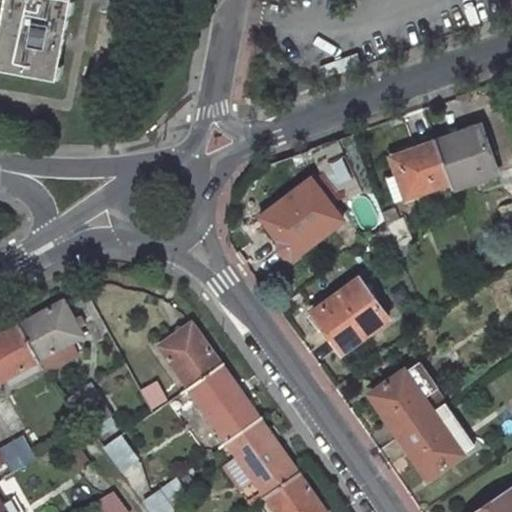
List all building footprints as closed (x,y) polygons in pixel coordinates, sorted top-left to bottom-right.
[(4,0),(0,22),(0,66),(56,77),(70,0),(4,0)] [(319,68),(323,80),(361,66),(356,54),(319,68)] [(436,147),(449,187),(451,194),(497,177),(482,131),(436,147)] [(347,194),(373,184),(374,184),(359,136),(357,137),(356,133),(331,143),(347,194)] [(397,204),(449,187),(436,147),(400,160),(393,162),(400,182),(390,185),(397,204)] [(313,180),(263,215),(280,240),(279,247),(286,257),(295,257),(343,223),(313,180)] [(388,232),(400,259),(416,252),(401,219),(386,225),(388,232)] [(380,260),(386,257),(393,269),(402,265),(400,259),(388,232),(369,245),(380,260)] [(361,280),(315,314),(344,355),(390,321),(361,280)] [(70,345),(82,338),(64,304),(18,328),(37,363),(38,362),(70,345)] [(220,368),(190,326),(158,349),(187,391),(220,368)] [(0,337),(0,383),(37,363),(18,328),(0,337)] [(70,345),(38,362),(44,373),(76,355),(70,345)] [(374,391),(394,421),(389,423),(398,439),(434,415),(423,399),(438,389),(421,364),(406,374),(404,371),(374,391)] [(187,391),(226,446),(259,422),(220,368),(187,391)] [(112,418),(92,386),(71,401),(91,432),(112,418)] [(462,455),(475,446),(448,405),(434,415),(462,455)] [(415,452),(432,475),(462,455),(434,415),(398,439),(410,455),(415,452)] [(226,446),(264,499),(298,476),(259,422),(226,446)] [(121,472),(138,460),(121,437),(104,448),(121,472)] [(31,462),(19,440),(0,450),(0,457),(9,474),(31,462)] [(73,440),(60,449),(74,470),(88,461),(73,440)] [(264,499),(273,511),(323,511),(298,476),(264,499)] [(511,511),(511,492),(511,491),(479,511),(511,511)] [(95,502),(101,511),(127,511),(112,492),(95,502)] [(149,511),(172,511),(159,492),(143,503),(149,511)]
